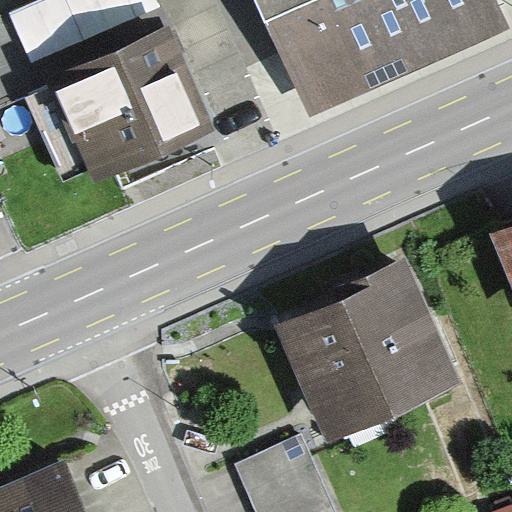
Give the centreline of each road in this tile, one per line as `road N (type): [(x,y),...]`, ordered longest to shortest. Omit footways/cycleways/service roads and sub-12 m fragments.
road 1 (primary): [(511,121),(80,298)]
road 2 (residential): [(171,511),(80,298)]
